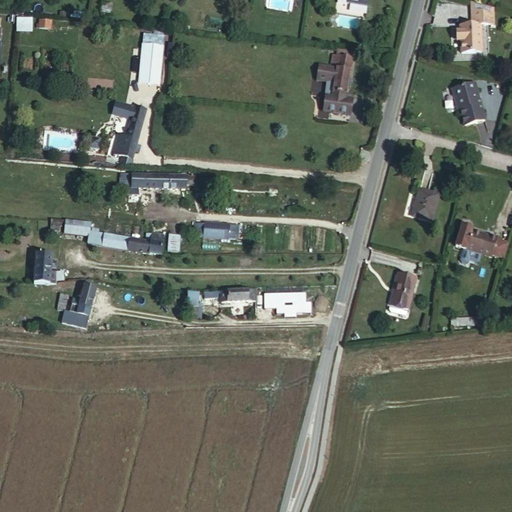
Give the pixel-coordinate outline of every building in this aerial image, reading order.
[(492,10),(471,5),(472,26),(479,26),(492,25),(492,10)] [(52,29),(52,20),(33,20),(33,30),(52,29)] [(479,26),(472,26),(459,26),(459,33),(458,33),(458,42),(460,42),(460,54),(480,53),(479,26)] [(163,48),(143,45),(139,83),(159,85),(163,48)] [(339,56),(334,55),(332,67),(321,65),(318,79),(329,81),(323,110),(350,115),(353,100),(344,98),(345,94),(346,95),(353,58),(339,56)] [(473,85),(451,91),(456,112),(459,111),(464,127),(484,121),(473,85)] [(133,159),(146,111),(117,102),(114,114),(132,119),(126,137),(119,135),(114,154),(133,159)] [(99,147),(102,138),(92,135),(89,145),(99,147)] [(445,169),(455,171),(457,166),(447,163),(445,169)] [(134,175),(124,175),(123,188),(133,188),(134,175)] [(186,177),(134,175),(133,188),(172,190),(186,190),(186,185),(186,177)] [(195,178),(186,177),(186,185),(194,185),(195,178)] [(442,195),(421,190),(415,217),(435,222),(442,195)] [(66,222),(51,220),(51,230),(60,231),(60,226),(66,227),(66,222)] [(89,233),(90,223),(66,221),(66,222),(66,227),(65,235),(89,237),(89,233)] [(239,227),(196,224),(195,237),(238,240),(239,227)] [(462,252),(459,263),(460,265),(466,267),(468,266),(469,263),(479,266),(481,257),(492,261),(493,258),(504,261),(508,246),(497,242),(498,239),(490,236),(489,238),(471,233),(461,230),(455,249),(462,252)] [(91,233),(89,233),(89,237),(88,244),(127,251),(129,240),(98,234),(91,233)] [(146,239),(146,242),(162,244),(166,244),(167,237),(162,237),(163,235),(150,233),(150,240),(146,239)] [(167,234),(166,251),(179,252),(180,235),(167,234)] [(129,240),(127,251),(159,256),(161,256),(162,244),(146,242),(129,240)] [(36,255),(35,284),(49,284),(50,272),(51,268),(51,262),(52,256),(36,255)] [(391,306),(392,306),(408,310),(409,311),(416,281),(398,276),(391,306)] [(96,289),(85,285),(84,286),(82,295),(81,301),(73,299),(70,313),(86,317),(88,318),(96,289)] [(221,305),(248,303),(248,297),(248,292),(237,292),(220,294),(220,299),(221,305)] [(199,295),(188,294),(187,307),(196,309),(197,309),(199,295)] [(408,310),(392,306),(390,311),(391,314),(405,317),(407,316),(408,310)] [(70,313),(67,321),(84,326),(86,317),(70,313)] [(473,326),(472,319),(458,319),(459,327),(473,326)]
